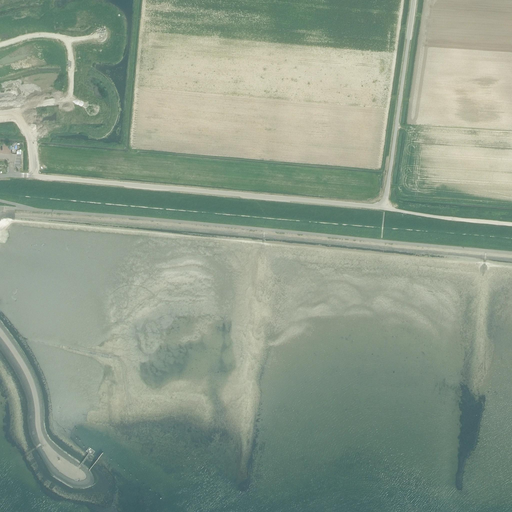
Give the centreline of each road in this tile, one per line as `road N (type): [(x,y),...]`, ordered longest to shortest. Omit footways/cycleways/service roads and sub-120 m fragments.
road 1 (unclassified): [(0,175),(381,204),(413,0)]
road 2 (unclassified): [(77,468),(58,462),(42,441),(34,389),(0,330)]
road 3 (track): [(381,204),(511,223)]
